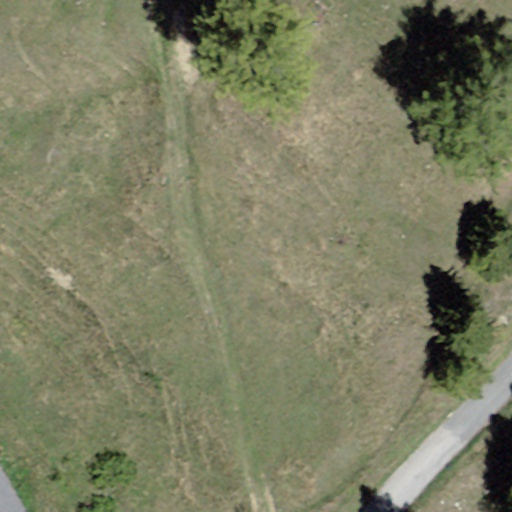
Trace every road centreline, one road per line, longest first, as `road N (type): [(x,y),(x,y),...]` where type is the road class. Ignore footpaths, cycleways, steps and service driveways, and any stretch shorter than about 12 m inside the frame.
road 1 (track): [(156,0),(187,226),(264,511)]
road 2 (unclassified): [(511,376),(380,511)]
